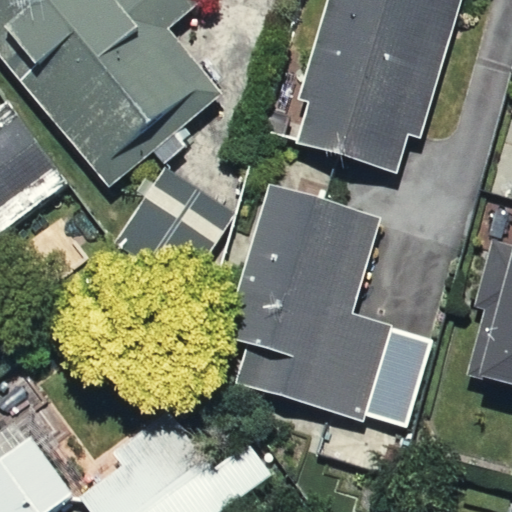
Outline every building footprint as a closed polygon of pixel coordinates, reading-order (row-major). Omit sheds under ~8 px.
[(0,0),(0,70),(94,179),(209,79),(162,24),(189,0),(0,0)] [(444,0),(276,0),(241,120),(395,166),(444,0)] [(23,106),(0,119),(0,211),(63,173),(23,106)] [(373,218),(256,185),(213,336),(246,345),(236,380),(398,427),(426,329),(347,307),(373,218)] [(511,211),(496,208),(458,362),(511,375),(511,211)] [(123,472),(77,502),(83,511),(197,511),(237,486),(175,394),(103,442),(123,472)] [(0,511),(50,511),(61,505),(16,438),(0,448),(0,511)]
